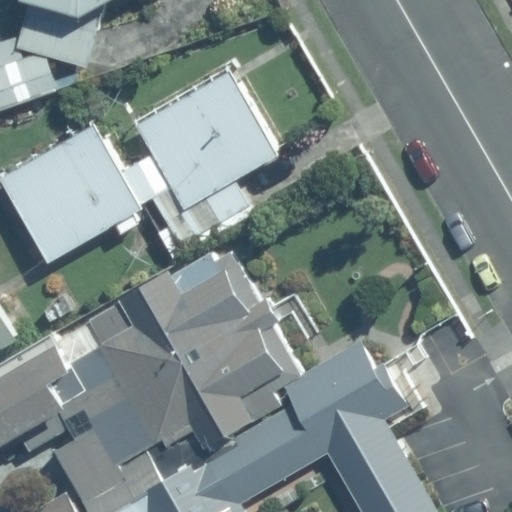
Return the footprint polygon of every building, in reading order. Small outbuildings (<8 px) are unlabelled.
[(39,52),(52,59),(97,73),(105,16),(131,0),(150,0),(151,0),(150,0),(33,0),(20,47),(39,52)] [(52,59),(39,52),(0,65),(0,113),(62,93),(52,59)] [(8,176),(55,259),(154,204),(163,219),(156,223),(176,257),(259,210),(242,179),(287,154),(236,63),(139,117),(158,151),(129,167),(104,122),(8,176)] [(0,456),(28,441),(32,447),(74,424),(82,438),(59,451),(91,511),(443,511),(392,417),(415,405),(376,334),(312,368),(286,320),(292,317),(277,289),(260,298),(234,250),(185,277),(181,271),(0,369),(0,456)] [(0,355),(20,343),(0,310),(0,355)] [(43,511),(82,511),(71,495),(43,511)]
